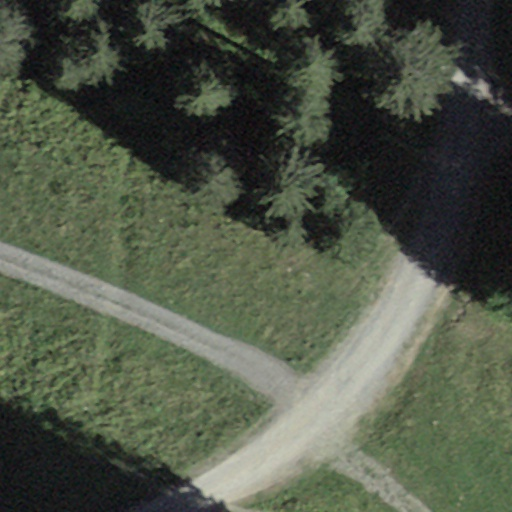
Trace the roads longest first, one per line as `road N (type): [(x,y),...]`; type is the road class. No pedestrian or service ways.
road 1 (unclassified): [(475,0),(462,128),(439,217),(403,291),(327,402)]
road 2 (track): [(145,511),(195,489),(327,402)]
